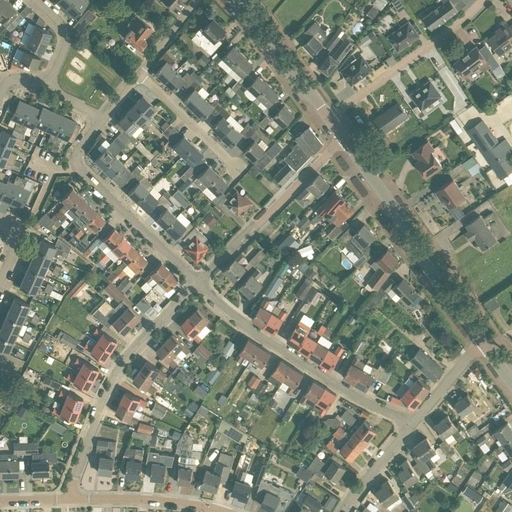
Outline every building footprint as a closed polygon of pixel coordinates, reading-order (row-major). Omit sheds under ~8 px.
[(57,0),(56,2),(65,11),(74,0),(57,0)] [(91,0),(74,0),(65,11),(74,19),(91,0)] [(180,0),(165,0),(164,2),(171,9),(178,2),(180,0)] [(400,0),(392,0),(391,1),(399,12),(405,7),(400,0)] [(466,4),(462,0),(446,0),(444,2),(423,18),(432,30),(466,4)] [(11,22),(11,21),(7,17),(15,8),(7,1),(0,8),(0,33),(6,27),(11,22)] [(371,7),(366,14),(373,19),(378,12),(371,7)] [(95,16),(88,9),(73,26),(79,31),(77,34),(83,39),(89,32),(83,26),(89,20),(90,22),(95,16)] [(28,21),(33,13),(29,10),(24,18),(28,21)] [(24,17),(19,13),(12,21),(11,21),(11,22),(16,26),(24,17)] [(152,29),(136,15),(127,26),(131,29),(125,37),(139,49),(146,41),(144,39),(152,29)] [(218,38),(226,29),(214,19),(203,30),(201,28),(196,33),(202,39),(201,44),(211,54),(222,42),(218,38)] [(12,29),(16,26),(11,22),(6,27),(9,31),(12,29)] [(315,22),(303,33),(309,39),(303,44),(312,55),(324,44),(321,41),(327,36),(315,22)] [(409,22),(388,37),(398,51),(419,36),(409,22)] [(511,44),(511,25),(510,27),(507,23),(500,28),(502,30),(489,39),(497,50),(492,54),(499,64),(500,64),(505,60),(500,53),(511,44)] [(51,32),(33,24),(29,34),(47,42),(51,32)] [(340,37),(345,31),(340,27),(335,33),(326,46),(330,50),(340,37)] [(373,31),(367,34),(372,41),(377,37),(373,31)] [(29,34),(25,44),(20,42),(18,48),(22,50),(29,53),(31,47),(42,52),(47,42),(29,34)] [(354,43),(347,38),(333,56),(329,52),(318,66),(329,74),(354,43)] [(233,67),(244,56),(234,46),(227,54),(222,50),(214,59),(218,63),(229,72),(233,67)] [(477,46),(455,63),(465,77),(480,66),(487,60),(490,65),(491,66),(490,67),(493,70),(500,64),(499,64),(492,54),(486,59),(477,46)] [(22,50),(18,60),(13,57),(11,63),(22,68),(25,63),(36,68),(40,57),(29,53),(22,50)] [(170,64),(175,59),(166,52),(158,60),(163,65),(156,72),(165,82),(176,70),(170,64)] [(204,54),(197,61),(203,67),(210,60),(204,54)] [(246,72),(254,64),(244,56),(233,67),(229,72),(238,81),(232,88),(236,92),(251,77),(246,72)] [(372,70),(368,64),(364,58),(360,58),(341,71),(345,76),(344,77),(346,80),(348,80),(352,86),(372,70)] [(187,88),(198,76),(194,71),(190,75),(188,72),(183,77),(176,70),(165,82),(175,91),(182,84),(187,88)] [(194,109),(205,98),(209,93),(200,84),(203,81),(198,76),(187,88),(191,92),(184,100),(194,109)] [(251,77),(236,92),(237,93),(244,92),(245,91),(246,95),(251,99),(254,100),(269,85),(259,76),(255,80),(251,77)] [(441,94),(430,80),(411,94),(421,109),(441,94)] [(258,104),(262,100),(267,105),(262,111),(267,115),(276,106),(280,101),(276,97),(279,94),(269,85),(254,100),(254,101),(258,104)] [(236,92),(232,88),(227,93),(231,97),(236,92)] [(155,108),(143,96),(134,104),(147,116),(155,108)] [(215,116),(224,107),(216,100),(212,105),(205,98),(194,109),(204,119),(211,111),(215,116)] [(226,98),(221,104),(224,107),(229,102),(226,98)] [(18,132),(30,105),(19,100),(16,107),(13,112),(11,119),(17,121),(13,129),(13,130),(18,132)] [(407,116),(398,103),(375,120),(384,133),(407,116)] [(134,104),(126,113),(139,125),(143,129),(145,130),(148,126),(152,122),(147,116),(134,104)] [(30,105),(18,132),(23,134),(27,126),(32,128),(33,128),(41,110),(30,105)] [(276,106),(267,115),(258,124),(263,128),(273,117),(283,126),(294,114),(284,105),(280,110),(276,106)] [(45,131),(53,112),(42,107),(41,110),(33,128),(32,128),(30,133),(35,136),(39,128),(45,131)] [(222,137),(233,126),(227,120),(232,115),(224,107),(215,116),(220,120),(212,127),(222,137)] [(64,117),(53,112),(45,131),(51,133),(47,141),(53,144),(64,117)] [(125,128),(121,131),(130,140),(150,159),(154,156),(159,151),(157,148),(152,154),(130,133),(139,125),(126,113),(118,121),(125,128)] [(64,117),(53,144),(54,144),(58,146),(61,138),(67,141),(71,132),(76,122),(64,117)] [(256,130),(259,125),(260,125),(258,124),(255,121),(251,125),(256,130)] [(483,121),(468,131),(500,178),(511,169),(511,163),(507,157),(511,153),(511,146),(506,138),(498,144),(483,121)] [(166,136),(174,128),(170,124),(162,132),(166,136)] [(255,131),(248,124),(240,132),(233,126),(222,137),(232,146),(243,135),(247,140),(255,131)] [(449,125),(442,129),(446,136),(453,131),(449,125)] [(311,156),(310,154),(323,144),(310,127),(302,133),(301,132),(297,135),(298,136),(296,138),(299,142),(293,147),(294,148),(284,159),(288,163),(275,176),(283,184),(311,156)] [(178,132),(174,128),(166,136),(168,138),(169,137),(171,140),(178,132)] [(1,130),(0,132),(0,141),(4,143),(11,146),(13,141),(21,145),(23,140),(22,139),(16,136),(11,134),(1,130)] [(130,140),(121,131),(117,136),(126,144),(130,140)] [(258,143),(263,138),(255,131),(247,140),(252,143),(244,151),(254,161),(265,149),(258,143)] [(183,135),(182,136),(178,132),(171,140),(166,145),(171,149),(172,147),(182,156),(193,145),(183,135)] [(126,144),(117,136),(112,140),(121,149),(126,144)] [(169,137),(168,138),(164,142),(162,140),(159,144),(163,148),(166,145),(171,140),(169,137)] [(0,153),(14,160),(17,154),(8,151),(11,146),(4,143),(0,141),(0,153)] [(442,166),(432,151),(434,150),(428,141),(412,152),(418,161),(416,163),(426,177),(442,166)] [(282,148),(277,142),(255,164),(261,170),(282,148)] [(119,151),(110,143),(94,160),(103,169),(118,152),(119,151)] [(58,146),(54,144),(51,150),(56,152),(59,147),(58,146)] [(203,154),(196,148),(193,145),(182,156),(191,165),(180,176),(185,181),(189,177),(197,168),(193,164),(203,154)] [(95,159),(99,154),(94,149),(90,154),(95,159)] [(111,177),(123,164),(126,160),(118,152),(103,169),(111,177)] [(10,170),(12,164),(14,160),(0,153),(0,165),(2,166),(10,170)] [(482,170),(476,155),(465,159),(471,175),(482,170)] [(131,182),(139,173),(135,168),(131,172),(123,164),(111,177),(119,184),(126,178),(131,182)] [(197,168),(189,177),(193,181),(203,191),(207,186),(218,174),(208,165),(201,172),(197,168)] [(139,181),(144,177),(139,173),(131,182),(134,185),(127,192),(137,202),(149,190),(139,181)] [(207,186),(217,195),(212,200),(216,204),(225,195),(221,191),(227,184),(218,174),(207,186)] [(319,174),(296,198),(304,206),(310,200),(306,196),(313,190),(319,195),(329,184),(319,174)] [(21,178),(16,175),(13,183),(7,180),(6,183),(0,195),(0,199),(9,204),(21,178)] [(29,191),(23,188),(27,180),(21,178),(9,204),(21,209),(29,191)] [(453,179),(443,185),(435,191),(439,198),(441,196),(449,208),(466,197),(453,179)] [(59,209),(54,214),(58,218),(64,212),(80,196),(72,188),(61,199),(65,203),(59,209)] [(158,208),(167,199),(166,198),(162,195),(158,200),(149,190),(137,202),(147,211),(154,204),(158,208)] [(178,199),(182,195),(177,190),(173,195),(178,199)] [(345,199),(336,190),(323,203),(324,203),(316,211),(321,216),(328,208),(332,212),(333,212),(344,200),(345,200),(345,199)] [(242,208),(244,210),(251,203),(244,195),(242,197),(236,192),(232,196),(228,192),(225,195),(216,204),(230,216),(234,212),(237,214),(242,208)] [(80,196),(64,212),(58,218),(62,222),(67,216),(72,221),(77,215),(88,204),(80,196)] [(165,229),(177,217),(167,208),(171,203),(167,199),(158,208),(162,212),(155,219),(165,229)] [(329,216),(338,224),(344,218),(354,208),(345,200),(344,200),(333,212),(332,212),(329,216)] [(88,204),(77,215),(85,223),(86,224),(97,212),(88,204)] [(223,214),(214,206),(210,210),(219,218),(223,214)] [(80,229),(75,235),(78,238),(89,226),(95,232),(105,220),(97,212),(86,224),(85,223),(82,226),(80,229)] [(209,212),(202,220),(210,228),(218,220),(209,212)] [(50,219),(44,213),(38,220),(48,229),(54,222),(50,219)] [(311,221),(306,215),(296,225),(302,231),(311,221)] [(293,220),(297,224),(301,220),(297,216),(293,220)] [(480,216),(466,225),(469,230),(465,233),(470,241),(475,238),(483,250),(497,241),(480,216)] [(186,226),(177,217),(165,229),(175,238),(181,231),(186,235),(194,227),(190,222),(186,226)] [(62,222),(58,218),(54,222),(53,223),(57,227),(62,222)] [(41,225),(37,222),(32,227),(36,230),(41,225)] [(375,235),(364,224),(354,234),(348,228),(339,237),(350,250),(351,249),(359,258),(370,247),(367,243),(375,235)] [(76,225),(71,230),(74,234),(75,235),(80,229),(76,225)] [(342,231),(336,226),(327,235),(333,240),(342,231)] [(207,238),(194,227),(186,235),(182,239),(187,244),(184,247),(190,253),(188,255),(196,262),(203,254),(201,253),(207,247),(203,243),(207,238)] [(122,237),(114,228),(103,240),(111,248),(122,237)] [(300,243),(290,233),(277,246),(287,256),(300,243)] [(80,240),(74,246),(75,246),(80,252),(89,242),(84,236),(80,240)] [(122,237),(111,248),(120,256),(131,245),(122,237)] [(36,249),(51,256),(55,247),(62,250),(60,254),(66,256),(70,248),(59,239),(55,247),(40,240),(36,249)] [(101,242),(97,239),(89,248),(92,252),(93,253),(99,247),(98,246),(101,242)] [(128,264),(139,252),(131,245),(120,256),(124,260),(118,266),(113,271),(116,275),(127,263),(128,264)] [(381,264),(368,282),(377,290),(390,273),(387,270),(398,259),(388,248),(376,259),(381,264)] [(32,258),(47,265),(51,256),(36,249),(32,258)] [(100,259),(106,253),(102,250),(96,256),(100,259)] [(254,266),(259,261),(265,254),(260,250),(249,261),(254,266)] [(139,252),(128,264),(127,263),(116,275),(120,278),(126,272),(131,277),(147,260),(139,252)] [(106,253),(100,259),(104,262),(109,257),(106,253)] [(240,263),(246,258),(241,253),(223,271),(233,281),(245,268),(240,263)] [(27,268),(43,275),(47,265),(32,258),(27,268)] [(100,260),(97,264),(102,269),(106,265),(100,260)] [(254,266),(258,269),(253,275),(252,274),(240,286),(250,296),(262,284),(257,279),(263,274),(267,269),(259,261),(254,266)] [(154,277),(158,281),(169,270),(161,262),(144,279),(148,283),(154,277)] [(88,271),(94,277),(99,271),(96,268),(93,266),(88,271)] [(23,277),(39,284),(43,275),(27,268),(23,277)] [(315,274),(317,272),(312,268),(307,274),(312,278),(315,274)] [(169,270),(158,281),(163,286),(157,292),(161,295),(177,278),(169,270)] [(264,293),(272,297),(283,279),(276,274),(264,293)] [(39,284),(23,277),(19,287),(34,295),(39,284)] [(133,283),(126,277),(117,287),(123,292),(133,283)] [(396,283),(390,277),(381,286),(387,292),(396,283)] [(86,283),(82,279),(67,294),(72,298),(86,283)] [(403,279),(393,289),(401,297),(408,304),(409,303),(413,307),(422,298),(418,294),(403,279)] [(303,299),(311,285),(304,281),(296,294),(303,299)] [(111,282),(104,289),(118,302),(124,295),(111,282)] [(128,288),(123,293),(127,297),(132,292),(128,288)] [(321,293),(315,288),(308,299),(314,303),(321,293)] [(62,295),(51,290),(49,294),(49,295),(60,300),(62,295)] [(10,307),(25,314),(29,304),(14,298),(10,307)] [(263,326),(271,313),(265,309),(270,301),(265,298),(252,319),(263,326)] [(140,299),(134,305),(142,312),(148,306),(140,299)] [(128,306),(122,301),(119,304),(114,309),(120,315),(120,314),(131,325),(139,317),(128,306)] [(25,314),(10,307),(6,317),(21,323),(25,314)] [(105,315),(97,308),(92,314),(108,327),(112,323),(123,334),(131,325),(120,314),(120,315),(114,309),(112,307),(105,315)] [(198,308),(190,317),(201,328),(207,333),(211,329),(215,325),(198,308)] [(287,313),(283,310),(278,317),(271,313),(263,326),(274,333),(287,313)] [(357,319),(352,316),(348,323),(352,326),(357,319)] [(1,326),(16,333),(21,323),(6,317),(1,326)] [(190,317),(181,325),(198,342),(201,338),(196,333),(201,328),(190,317)] [(306,335),(310,328),(299,321),(287,341),(298,348),(306,335)] [(326,328),(322,325),(317,332),(321,335),(326,328)] [(0,329),(0,336),(12,342),(16,333),(1,326),(0,329)] [(103,332),(97,328),(90,337),(96,342),(109,351),(116,341),(103,332)] [(326,328),(321,335),(326,338),(331,330),(326,328)] [(431,333),(435,339),(440,334),(436,329),(431,333)] [(73,349),(77,341),(64,333),(59,340),(73,349)] [(165,342),(176,353),(181,349),(186,354),(190,350),(173,334),(165,342)] [(306,335),(298,348),(309,355),(317,342),(306,335)] [(12,342),(0,336),(0,348),(8,352),(12,342)] [(425,343),(429,347),(435,340),(431,337),(425,343)] [(366,343),(359,338),(352,349),(359,353),(366,343)] [(260,346),(248,339),(241,351),(236,359),(241,362),(245,355),(251,359),(260,346)] [(229,340),(222,350),(228,354),(230,355),(237,345),(229,340)] [(38,349),(45,352),(47,349),(45,344),(41,342),(38,349)] [(96,342),(93,347),(86,343),(84,347),(90,352),(103,360),(109,351),(96,342)] [(165,342),(157,351),(174,367),(177,364),(171,358),(176,353),(165,342)] [(207,359),(212,353),(201,342),(196,348),(203,354),(207,359)] [(317,342),(309,355),(320,362),(328,349),(317,342)] [(271,353),(260,346),(251,359),(259,363),(254,370),(258,373),(271,353)] [(328,349),(320,362),(331,369),(343,350),(339,347),(334,353),(328,349)] [(419,349),(417,351),(412,348),(405,355),(435,381),(444,370),(419,349)] [(204,356),(196,349),(193,353),(201,360),(204,356)] [(400,352),(396,349),(391,357),(390,360),(392,361),(400,352)] [(228,354),(222,350),(219,355),(225,359),(228,354)] [(356,366),(360,359),(355,356),(343,377),(355,384),(363,370),(356,366)] [(84,361),(84,362),(77,358),(75,362),(82,366),(79,372),(92,379),(98,369),(84,361)] [(284,380),(292,367),(281,359),(268,379),(268,380),(279,387),(284,380)] [(140,370),(153,380),(157,375),(163,379),(166,375),(147,361),(140,370)] [(355,384),(366,390),(374,377),(379,380),(385,368),(380,365),(378,369),(374,367),(369,374),(363,370),(355,384)] [(215,366),(206,379),(212,384),(222,371),(215,366)] [(177,367),(172,373),(186,384),(191,378),(177,367)] [(303,374),(292,367),(284,380),(290,384),(286,391),(291,394),(303,374)] [(379,380),(385,384),(391,372),(385,368),(379,380)] [(140,370),(133,380),(153,394),(155,390),(149,386),(153,380),(140,370)] [(79,372),(75,378),(68,374),(66,379),(87,390),(92,379),(79,372)] [(412,372),(409,375),(415,381),(410,387),(422,398),(430,387),(412,372)] [(172,373),(167,378),(172,382),(176,376),(172,373)] [(261,380),(254,375),(248,384),(255,389),(261,380)] [(43,382),(49,385),(52,379),(45,376),(43,382)] [(61,384),(52,379),(49,385),(58,389),(61,384)] [(325,387),(314,380),(301,400),(306,403),(310,397),(316,401),(325,387)] [(268,385),(261,381),(254,392),(261,397),(268,385)] [(208,392),(199,385),(193,391),(203,399),(208,392)] [(325,387),(316,401),(323,405),(319,412),(324,415),(336,395),(325,387)] [(422,398),(410,387),(402,396),(401,397),(413,408),(422,398)] [(82,399),(68,393),(60,390),(59,395),(65,398),(63,404),(78,410),(82,399)] [(126,392),(121,402),(135,409),(138,403),(145,407),(147,402),(126,392)] [(222,394),(218,401),(223,405),(227,397),(222,394)] [(468,394),(454,404),(463,415),(470,410),(476,419),(488,410),(484,404),(478,408),(468,394)] [(171,403),(160,395),(155,401),(167,408),(171,403)] [(269,403),(273,397),(269,395),(266,400),(264,403),(268,406),(269,403)] [(400,400),(392,397),(390,402),(398,405),(400,400)] [(278,403),(275,402),(273,400),(271,403),(269,406),(274,409),(278,403)] [(200,406),(194,401),(189,407),(195,412),(200,406)] [(121,402),(115,413),(137,423),(139,419),(132,415),(135,409),(121,402)] [(156,403),(152,411),(163,417),(167,409),(156,403)] [(63,404),(61,410),(54,407),(52,412),(74,421),(78,410),(63,404)] [(201,405),(197,412),(205,417),(209,410),(201,405)] [(25,420),(30,410),(21,406),(16,415),(25,420)] [(357,419),(346,410),(341,416),(351,426),(357,419)] [(244,422),(245,420),(239,416),(236,421),(242,425),(244,422)] [(443,437),(451,432),(455,438),(456,438),(461,435),(456,428),(448,416),(435,425),(443,437)] [(246,432),(222,418),(218,428),(240,442),(246,432)] [(340,423),(335,418),(328,419),(326,422),(335,429),(340,423)] [(376,431),(360,418),(352,427),(356,430),(357,430),(368,440),(376,431)] [(49,425),(64,433),(67,427),(53,419),(49,425)] [(499,445),(511,436),(511,428),(508,422),(495,431),(491,434),(499,445)] [(153,427),(139,423),(137,430),(151,434),(153,427)] [(492,427),(489,423),(480,430),(473,435),(476,439),(492,427)] [(336,430),(343,435),(346,431),(340,426),(336,430)] [(181,433),(175,430),(172,437),(178,440),(181,433)] [(336,430),(333,434),(345,444),(340,450),(352,460),(360,450),(349,440),(343,435),(336,430)] [(356,430),(352,436),(349,440),(360,450),(368,440),(357,430),(356,430)] [(202,449),(203,444),(194,443),(192,435),(184,431),(177,441),(176,450),(181,451),(179,467),(179,466),(177,482),(191,484),(194,463),(200,464),(202,449)] [(152,435),(145,433),(143,444),(150,445),(152,435)] [(484,434),(476,440),(480,446),(485,442),(488,440),(484,434)] [(511,453),(511,436),(499,445),(500,446),(499,446),(502,451),(503,451),(508,457),(511,454),(511,453)] [(436,450),(427,438),(414,447),(423,460),(418,463),(424,471),(425,473),(430,470),(436,465),(429,455),(436,450)] [(456,453),(446,439),(439,444),(449,457),(456,453)] [(112,474),(116,442),(98,440),(97,448),(107,449),(107,457),(100,456),(98,472),(112,474)] [(331,440),(326,445),(334,452),(338,446),(331,440)] [(25,454),(24,442),(13,442),(13,454),(0,453),(0,477),(17,477),(17,454),(25,454)] [(55,462),(54,453),(38,453),(37,442),(24,442),(25,454),(32,454),(32,462),(31,462),(32,476),(39,476),(39,474),(48,474),(47,463),(56,463),(56,462),(55,462)] [(140,477),(144,449),(136,448),(127,447),(119,469),(120,469),(120,468),(127,469),(126,476),(140,477)] [(146,463),(152,463),(150,479),(164,480),(166,465),(172,466),(175,456),(159,454),(159,452),(149,451),(146,463)] [(221,452),(217,462),(214,473),(206,471),(202,486),(217,490),(219,481),(226,482),(231,466),(230,466),(233,456),(221,452)] [(345,468),(334,459),(330,457),(326,463),(316,456),(308,467),(315,472),(314,472),(319,475),(322,477),(326,472),(337,480),(345,468)] [(420,477),(419,475),(424,471),(418,463),(413,467),(412,466),(407,459),(399,465),(402,470),(399,472),(408,485),(420,477)] [(511,465),(511,462),(510,459),(502,465),(506,470),(511,465)] [(266,468),(267,464),(260,461),(253,481),(260,484),(262,479),(266,468)] [(246,500),(252,485),(243,482),(247,471),(240,469),(232,493),(240,496),(239,498),(246,500)] [(511,469),(499,488),(510,495),(509,496),(511,498),(511,469)] [(312,475),(306,471),(302,478),(307,482),(312,475)] [(314,472),(310,478),(314,481),(319,475),(314,472)] [(264,499),(261,505),(273,511),(274,509),(281,511),(282,511),(294,494),(271,484),(262,479),(260,484),(256,496),(264,499)] [(399,495),(388,480),(383,484),(384,486),(377,491),(386,505),(387,504),(390,509),(403,500),(410,511),(412,511),(416,508),(406,494),(401,498),(399,495)] [(482,496),(473,489),(468,495),(478,502),(482,496)] [(331,495),(324,506),(331,511),(338,500),(331,495)] [(410,498),(414,503),(418,500),(414,495),(410,498)] [(306,511),(310,506),(317,511),(321,505),(308,496),(302,505),(296,501),(288,511),(306,511)] [(508,511),(511,506),(511,504),(504,499),(495,511),(508,511)]
